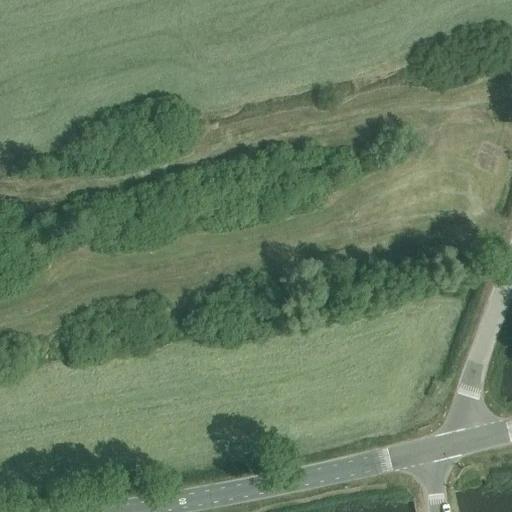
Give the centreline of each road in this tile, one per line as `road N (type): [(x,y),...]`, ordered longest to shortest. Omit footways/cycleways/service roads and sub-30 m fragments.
road 1 (tertiary): [(121,511),(430,449)]
road 2 (unclassified): [(465,441),(464,389),(511,261)]
